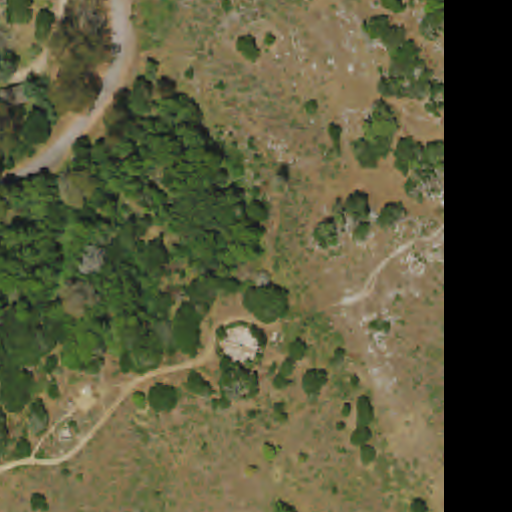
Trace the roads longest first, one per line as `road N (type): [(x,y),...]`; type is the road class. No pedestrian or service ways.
road 1 (track): [(270,322),(246,328),(219,366),(160,384),(90,459),(0,480)]
road 2 (residential): [(0,212),(75,152),(110,110),(133,51),(131,0)]
road 3 (track): [(77,0),(50,68),(16,78),(0,69)]
